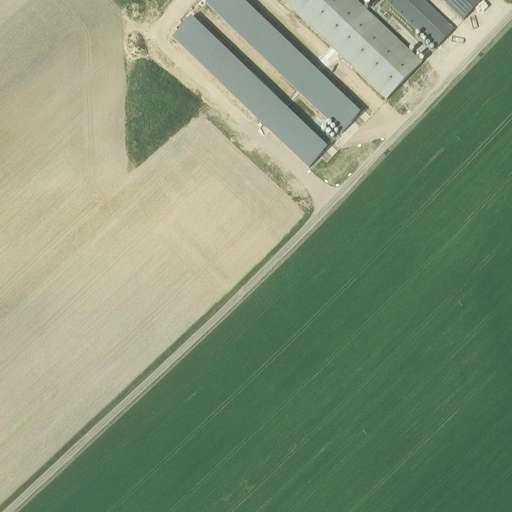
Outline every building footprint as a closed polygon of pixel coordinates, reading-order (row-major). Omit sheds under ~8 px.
[(253,0),(211,0),(207,5),(344,135),(369,109),(253,0)] [(281,0),(387,100),(421,64),(354,0),(281,0)] [(383,2),(380,0),(365,0),(375,10),(383,2)] [(384,0),(436,49),(454,30),(422,0),(384,0)] [(442,0),(464,20),(482,1),(480,0),(442,0)] [(189,24),(174,40),(311,170),(336,144),(199,14),(189,25),(189,24)]
